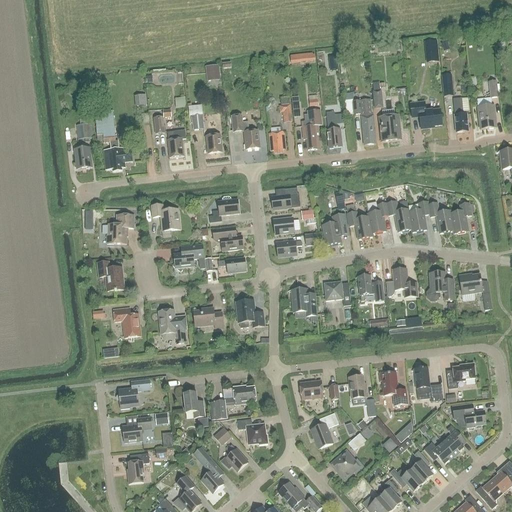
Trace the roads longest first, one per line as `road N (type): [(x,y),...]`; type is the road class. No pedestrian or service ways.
road 1 (residential): [(425,511),(505,435),(492,352),(271,372)]
road 2 (residential): [(511,139),(251,169)]
road 3 (residential): [(269,280),(384,254),(511,263)]
road 4 (residential): [(85,195),(100,186),(251,169)]
road 5 (residential): [(142,257),(147,294),(269,280)]
road 6 (residential): [(117,511),(99,385)]
